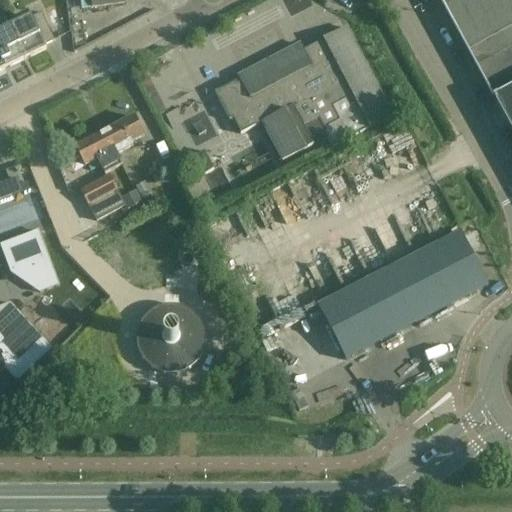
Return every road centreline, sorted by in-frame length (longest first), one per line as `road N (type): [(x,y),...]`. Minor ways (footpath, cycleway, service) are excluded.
road 1 (secondary): [(0,497),(365,496),(432,464)]
road 2 (residential): [(0,114),(211,0)]
road 3 (unclassified): [(511,199),(398,0)]
